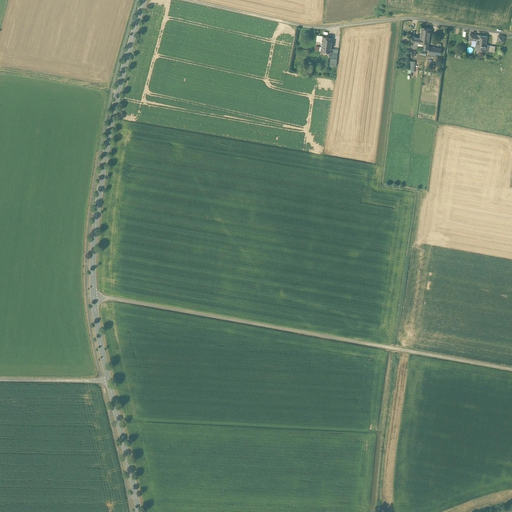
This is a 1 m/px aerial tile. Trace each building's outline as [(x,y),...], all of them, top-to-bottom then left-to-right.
[(427,28),(421,27),(420,37),(418,37),(415,36),(414,43),(412,42),(412,44),(417,45),(417,43),(424,44),(423,50),(427,50),(431,28),(427,28)] [(487,36),(477,35),(470,34),(469,39),(476,40),(476,42),(476,43),(486,44),(487,36)] [(332,38),(323,37),(321,52),(329,53),(330,53),(331,49),(332,38)] [(486,44),(476,43),(476,42),(475,46),(476,46),(475,50),(490,52),(491,46),(486,45),(486,44)] [(332,56),(329,55),(329,59),(330,59),(337,59),(338,50),(333,49),(332,56)]
